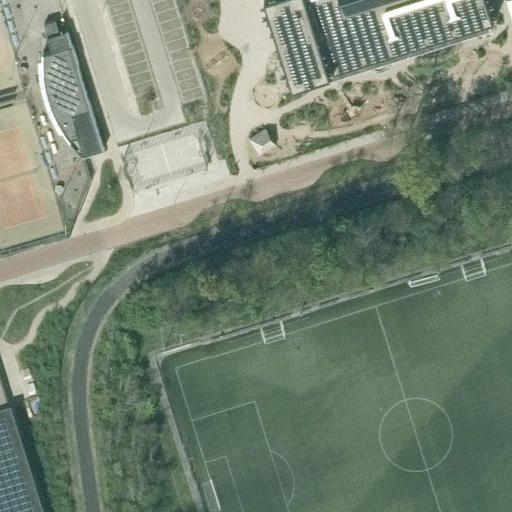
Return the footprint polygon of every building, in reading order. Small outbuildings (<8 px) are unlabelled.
[(268,0),(292,78),(493,15),(487,0),(268,0)] [(56,19),(45,23),(48,34),(60,31),(56,19)] [(44,52),(43,52),(43,61),(44,72),(46,82),(48,92),(51,101),(54,111),(59,120),(58,120),(64,130),(70,140),(71,139),(70,138),(79,135),(85,154),(86,154),(105,148),(78,63),(79,62),(73,44),(72,44),(68,29),(48,35),(53,51),(45,53),(44,54),(44,52)] [(267,128),(250,138),(260,154),(276,144),(267,128)] [(0,511),(41,511),(0,377),(0,511)]
